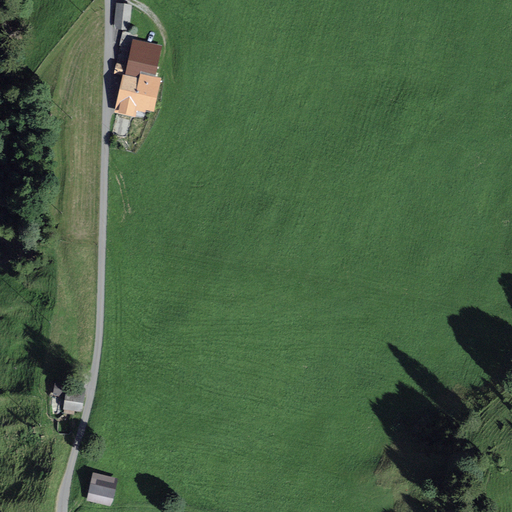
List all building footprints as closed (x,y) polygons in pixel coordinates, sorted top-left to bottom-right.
[(118,6),(116,28),(127,29),(129,7),(118,6)] [(136,43),(129,74),(157,80),(159,73),(153,71),(158,48),(146,45),(147,43),(137,40),(136,43)] [(156,87),(157,80),(129,74),(122,102),(119,102),(117,111),(132,114),(134,106),(151,109),(156,87)] [(56,384),(54,394),(64,396),(67,386),(56,384)] [(69,390),(66,407),(80,409),(83,392),(69,390)] [(96,477),(90,500),(108,504),(114,481),(96,477)]
